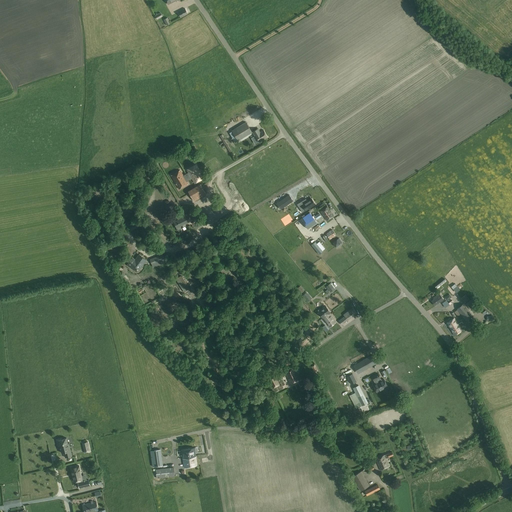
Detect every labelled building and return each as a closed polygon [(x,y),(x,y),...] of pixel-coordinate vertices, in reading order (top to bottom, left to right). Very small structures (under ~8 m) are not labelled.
[(181,18),(188,14),(185,8),(178,12),(181,18)] [(238,141),(252,132),(246,122),(232,131),(238,141)] [(255,135),(254,136),(259,143),(268,137),(263,130),(260,132),(258,129),(252,132),(255,135)] [(195,183),(204,178),(196,165),(187,170),(188,173),(186,174),(188,178),(191,177),(195,183)] [(171,176),(179,189),(188,184),(186,180),(188,178),(186,174),(183,176),(180,170),(171,176)] [(206,194),(205,192),(201,185),(189,193),(194,201),(206,194)] [(280,209),(293,201),(289,195),(276,203),(280,209)] [(306,198),(297,204),(302,212),(306,210),(315,204),(311,199),(307,201),(306,198)] [(330,208),(329,209),(327,207),(320,211),(326,220),(333,216),(330,210),(331,209),(331,210),(333,208),(331,205),(330,203),(328,204),(330,208)] [(312,217),(310,213),(300,219),(307,229),(316,223),(315,220),(312,217)] [(182,218),(178,220),(173,222),(176,228),(177,230),(181,228),(180,226),(182,225),(183,227),(184,226),(184,224),(191,221),(187,214),(181,216),(182,218)] [(323,233),(331,227),(329,225),(325,228),(325,227),(320,230),(323,233)] [(333,229),(326,231),(328,239),(335,237),(333,229)] [(312,241),(321,236),(318,232),(309,237),(312,241)] [(315,242),(312,245),(319,254),(323,251),(322,251),(325,249),(319,242),(317,244),(315,242)] [(139,255),(137,257),(135,260),(132,258),(127,265),(134,270),(136,267),(139,269),(144,262),(146,260),(139,255)] [(163,255),(150,260),(152,264),(165,259),(163,255)] [(184,291),(189,288),(181,276),(176,279),(184,291)] [(436,288),(446,280),(444,278),(435,286),(436,288)] [(326,286),(330,292),(334,289),(330,283),(326,286)] [(460,297),(465,302),(469,299),(465,293),(460,297)] [(432,301),(435,305),(443,299),(439,294),(433,298),(434,299),(432,301)] [(461,315),(468,310),(463,304),(457,309),(461,315)] [(330,327),(336,322),(329,314),(330,313),(326,306),(321,310),(320,309),(318,310),(318,311),(318,312),(323,318),(330,327)] [(472,316),(468,310),(461,315),(466,321),(472,316)] [(342,325),(353,316),(349,311),(344,315),(345,316),(339,321),(342,325)] [(462,330),(454,318),(446,323),(454,335),(462,330)] [(372,355),(354,366),(357,371),(360,370),(360,371),(365,368),(366,369),(377,363),(372,355)] [(290,383),(300,379),(294,367),(285,371),(290,383)] [(378,373),(375,375),(383,390),(388,387),(384,379),(381,380),(380,378),(379,379),(379,378),(380,378),(378,373)] [(351,384),(356,381),(352,374),(347,377),(351,384)] [(279,385),(274,375),(268,379),(273,388),(279,385)] [(383,390),(375,375),(372,377),(374,381),(375,380),(376,383),(373,384),(377,393),(383,390)] [(367,403),(358,385),(353,388),(362,406),(367,403)] [(65,458),(72,456),(69,444),(68,444),(67,438),(57,441),(59,447),(60,447),(62,453),(64,452),(65,458)] [(191,455),(195,455),(194,448),(182,449),(183,458),(188,457),(191,456),(191,455)] [(153,467),(163,465),(160,449),(150,451),(153,467)] [(385,455),(375,458),(380,470),(389,466),(386,458),(393,455),(392,452),(385,455)] [(197,465),(195,455),(191,455),(191,456),(188,457),(183,458),(184,467),(197,465)] [(71,468),(74,482),(78,481),(78,482),(78,483),(80,489),(84,488),(84,487),(90,486),(89,480),(85,481),(85,480),(84,481),(82,482),(82,480),(79,466),(71,468)] [(157,478),(175,476),(174,467),(156,469),(157,478)] [(352,476),(360,490),(368,486),(360,472),(352,476)] [(367,496),(380,489),(377,484),(365,491),(367,496)] [(91,503),(82,505),(83,511),(91,511),(98,511),(96,502),(93,502),(93,501),(91,501),(91,503)]
